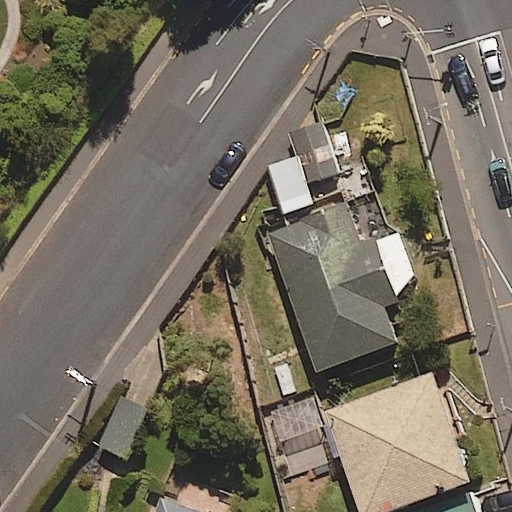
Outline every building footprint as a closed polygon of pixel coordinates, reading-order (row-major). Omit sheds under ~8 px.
[(326,129),(302,138),(310,160),(276,173),(293,218),(322,207),(314,187),(344,176),(326,129)] [(371,253),(355,210),(277,239),(329,378),(408,348),(393,308),(427,295),(407,239),(371,253)] [(416,511),(482,490),(445,382),(336,418),(367,511),(416,511)] [(157,413),(128,398),(102,449),(131,464),(157,413)] [(488,511),(482,493),(424,511),(488,511)]
